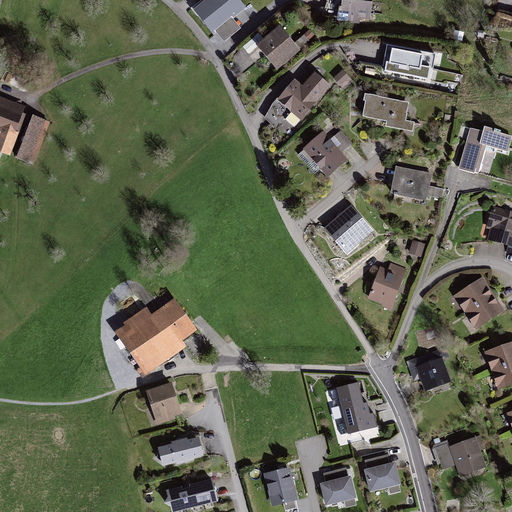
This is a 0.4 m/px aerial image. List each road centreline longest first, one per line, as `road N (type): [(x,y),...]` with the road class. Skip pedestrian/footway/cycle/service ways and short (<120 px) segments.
road 1 (residential): [(381,368),(288,221),(201,34),(169,0)]
road 2 (track): [(0,400),(79,402),(189,369),(381,368)]
road 3 (unclassified): [(511,270),(471,262),(419,289),(392,361),(381,368)]
road 4 (residential): [(429,511),(404,415),(381,368)]
